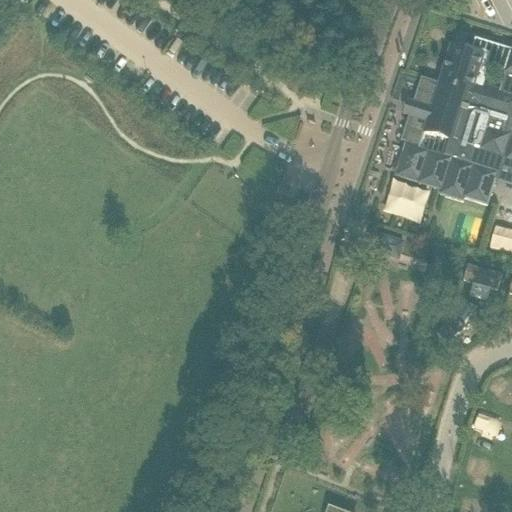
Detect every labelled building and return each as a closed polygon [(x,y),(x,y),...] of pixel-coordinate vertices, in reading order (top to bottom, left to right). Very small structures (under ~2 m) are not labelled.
[(511,122),(511,51),(499,47),(476,40),(471,55),(459,51),(451,48),(445,65),(439,84),(421,79),(401,143),(407,145),(397,175),(396,178),(427,188),(441,192),(440,196),(463,203),(464,200),(487,207),(501,163),(502,160),(511,163),(511,162),(511,137),(509,137),(505,135),(509,122),(511,122)] [(375,204),(370,218),(399,229),(404,215),(375,204)] [(398,260),(402,245),(391,242),(387,257),(398,260)] [(470,282),(466,296),(488,302),(496,273),(463,264),(459,279),(470,282)] [(476,440),(490,441),(492,426),(477,425),(476,440)] [(482,485),(483,463),(464,462),(463,484),(482,485)]
